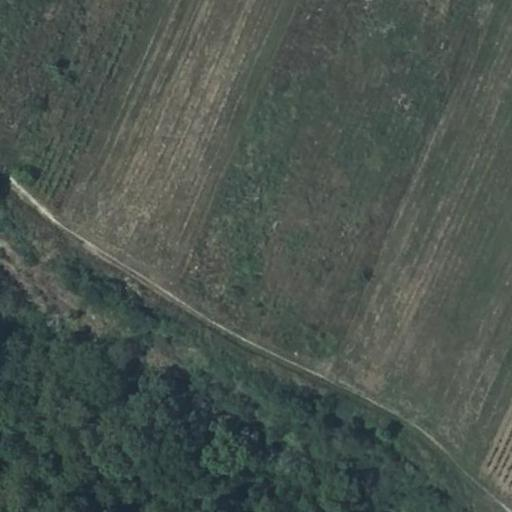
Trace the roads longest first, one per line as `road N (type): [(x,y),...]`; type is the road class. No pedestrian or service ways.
road 1 (track): [(506,511),(414,425),(159,287),(0,171)]
road 2 (track): [(263,511),(197,460),(0,357)]
